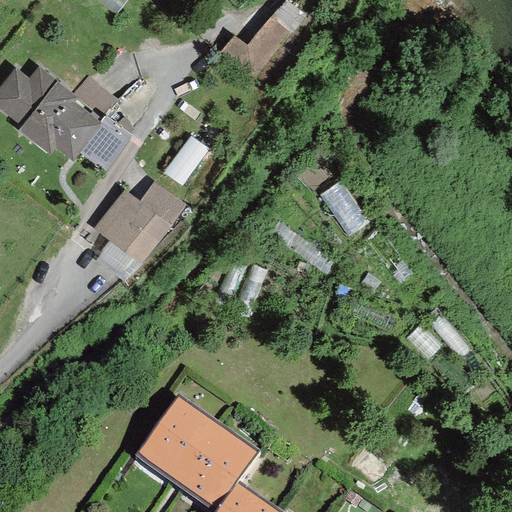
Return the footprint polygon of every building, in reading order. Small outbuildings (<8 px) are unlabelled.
[(246,72),(283,29),(270,18),(246,46),(234,36),(222,53),(246,72)] [(29,82),(15,70),(0,88),(0,102),(23,121),(21,124),(49,146),(55,138),(72,152),(114,97),(87,74),(70,96),(38,71),(29,82)] [(104,170),(130,136),(112,123),(113,121),(105,115),(79,150),(104,170)] [(181,184),(208,147),(190,134),(163,171),(181,184)] [(346,169),(354,160),(347,153),(338,162),(346,169)] [(343,173),(321,187),(350,230),(372,215),(343,173)] [(139,258),(179,204),(156,187),(143,205),(126,193),(99,228),(139,258)] [(263,511),(231,489),(252,459),(179,407),(144,456),(222,511),(220,511),(263,511)]
